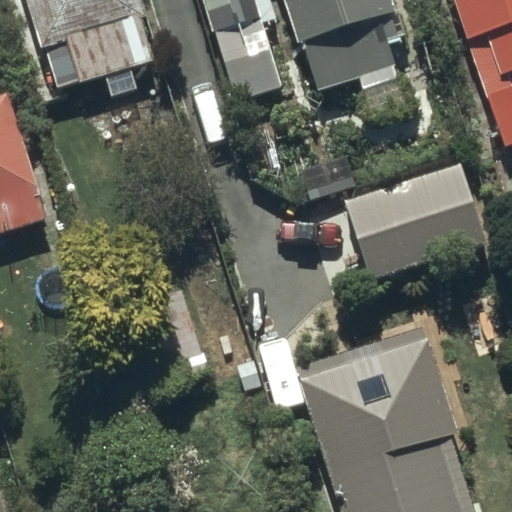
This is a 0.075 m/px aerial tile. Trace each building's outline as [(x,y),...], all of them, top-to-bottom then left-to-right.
[(130,0),(17,0),(34,56),(38,55),(51,95),(151,66),(130,0)] [(253,0),(195,0),(228,107),(280,91),(253,0)] [(381,0),(272,0),(289,52),(296,50),(310,96),(387,72),(372,23),(387,18),(381,0)] [(511,0),(450,0),(506,157),(511,154),(511,87),(509,79),(511,77),(511,0)] [(7,98),(0,100),(0,236),(45,223),(7,98)] [(461,171),(346,208),(372,287),(486,250),(461,171)] [(274,267),(237,281),(260,344),(295,331),(274,267)] [(207,375),(181,288),(101,312),(127,398),(207,375)] [(418,332),(289,372),(332,511),(468,511),(445,440),(452,438),(418,332)]
